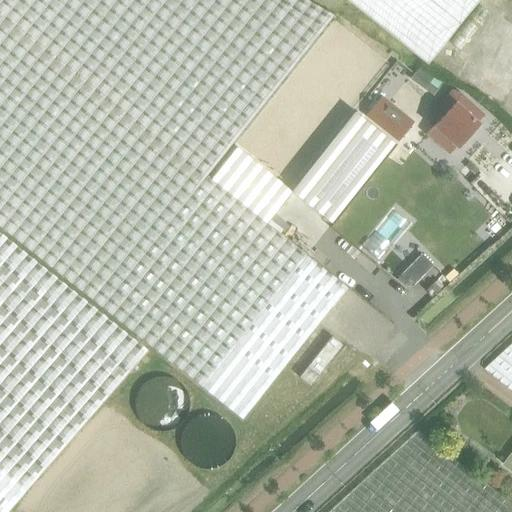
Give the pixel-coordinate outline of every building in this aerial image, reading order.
[(400,56),(304,0),(0,0),(0,228),(241,420),(346,288),(306,256),(396,144),(355,112),(400,56)] [(343,0),(426,65),(477,0),(343,0)] [(437,121),(425,135),(446,154),(452,146),(455,149),(478,125),(475,122),(481,114),(460,95),(450,92),(430,115),(437,121)] [(395,142),(411,123),(380,97),(364,116),(395,142)] [(0,510),(141,348),(0,236),(0,510)] [(408,267),(400,275),(411,287),(419,279),(408,267)] [(309,386),(341,346),(330,337),(298,378),(309,386)] [(511,511),(511,344),(491,364),(484,370),(511,391),(511,503),(418,431),(329,511),(511,511)] [(185,405),(185,404),(184,399),(182,394),(178,387),(174,384),(170,382),(166,380),(161,380),(156,380),(152,381),(146,384),(143,387),(138,394),(137,399),(136,403),(136,408),(138,412),(140,417),(143,421),(146,424),(151,427),(160,428),(165,428),(169,427),(177,422),(180,418),(182,414),(184,409),(185,405)] [(237,444),(237,443),(236,434),(233,429),(230,424),(222,419),(218,417),(212,416),(208,416),(202,417),(197,419),(192,423),(188,427),(186,431),(184,437),(183,442),(184,448),(185,452),(187,457),(190,461),(194,464),(199,467),(208,470),(213,469),(218,468),(222,467),(227,463),(231,460),(235,454),(236,449),(237,444)]
